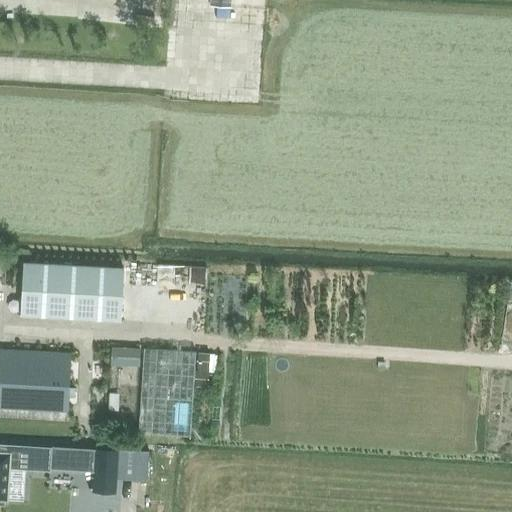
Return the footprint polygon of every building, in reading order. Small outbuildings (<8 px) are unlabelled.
[(20,315),(121,321),(123,268),(23,263),(23,273),(20,315)] [(190,436),(195,351),(144,348),(139,433),(190,436)] [(0,404),(70,408),(72,353),(0,349),(0,404)] [(0,504),(5,505),(5,500),(8,500),(9,469),(26,470),(50,471),(51,469),(94,472),(95,450),(95,449),(0,443),(0,504)] [(94,472),(92,492),(116,493),(118,449),(95,447),(95,449),(95,450),(94,472)]
